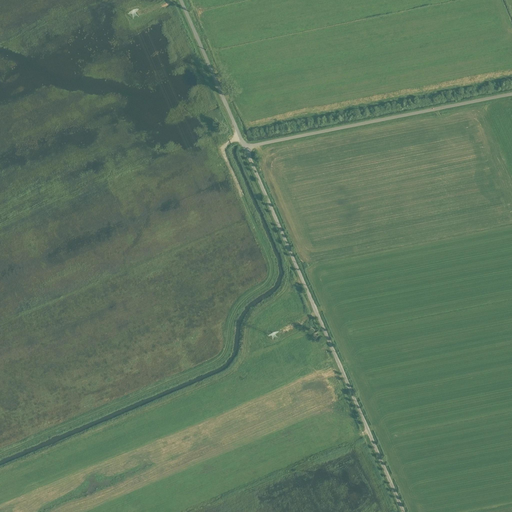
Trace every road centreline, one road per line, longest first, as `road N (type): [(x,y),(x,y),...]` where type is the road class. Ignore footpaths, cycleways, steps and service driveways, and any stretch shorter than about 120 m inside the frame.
road 1 (unclassified): [(403,511),(244,147)]
road 2 (unclassified): [(244,147),(511,94)]
road 3 (unclassified): [(244,147),(180,0)]
